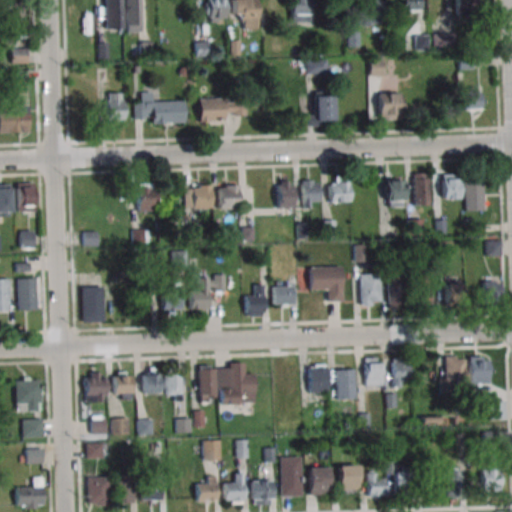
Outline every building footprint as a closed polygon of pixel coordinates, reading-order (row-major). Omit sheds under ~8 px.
[(102,0),(102,30),(121,30),(120,0),(102,0)] [(138,32),(137,0),(123,0),(124,32),(138,32)] [(222,0),(205,0),(206,21),(223,21),(222,0)] [(230,0),(230,19),(241,19),(241,29),(255,29),(255,0),(230,0)] [(289,0),(289,23),(310,23),(310,0),(289,0)] [(360,0),(360,25),(382,25),(381,0),(360,0)] [(416,10),(416,0),(399,0),(399,10),(416,10)] [(473,14),(472,0),(453,0),(454,15),(473,14)] [(451,47),(451,33),(431,33),(431,47),(451,47)] [(151,57),(151,42),(130,42),(130,57),(151,57)] [(25,48),(9,48),(9,63),(25,63),(25,48)] [(325,74),(325,59),(304,59),(304,74),(325,74)] [(123,92),(105,92),(105,123),(123,123),(123,92)] [(182,123),(182,102),(150,102),(150,92),(139,93),(140,102),(132,102),(132,124),(182,123)] [(313,115),(304,115),(304,125),(333,125),(333,92),(313,92),(313,115)] [(480,109),(480,92),(461,92),(461,109),(480,109)] [(399,93),(376,93),(376,120),(399,120),(399,93)] [(240,119),(240,99),(196,99),(196,119),(240,119)] [(0,132),(27,132),(27,105),(0,104),(0,132)] [(426,205),(426,173),(411,173),(411,205),(426,205)] [(440,174),(440,199),(458,199),(458,174),(440,174)] [(482,211),(482,178),(464,178),(464,211),(482,211)] [(383,206),(401,206),(401,179),(383,179),(383,206)] [(291,208),(291,180),(275,180),(275,208),(291,208)] [(299,207),(318,207),(318,180),(299,180),(299,207)] [(347,202),(347,180),(327,180),(327,202),(347,202)] [(16,182),(16,211),(33,211),(33,182),(16,182)] [(209,212),(209,184),(186,184),(186,212),(209,212)] [(237,208),(237,184),(216,184),(216,208),(237,208)] [(133,210),(154,210),(154,185),(133,185),(133,210)] [(420,234),(420,220),(407,220),(407,234),(420,234)] [(17,247),(32,247),(32,230),(17,230),(17,247)] [(96,246),(96,231),(82,231),(82,246),(96,246)] [(484,255),(500,255),(500,240),(484,240),(484,255)] [(308,267),(308,291),(322,291),(322,301),(340,301),(340,267),(308,267)] [(358,305),(378,305),(378,273),(358,273),(358,305)] [(412,303),(427,303),(427,273),(412,273),(412,303)] [(188,289),(188,310),(207,310),(207,292),(223,292),(223,275),(196,275),(196,289),(188,289)] [(403,275),(385,275),(385,305),(403,305),(403,275)] [(179,277),(162,277),(162,312),(179,312),(179,277)] [(33,278),(16,278),(16,310),(33,310),(33,278)] [(499,280),(481,280),(481,297),(499,297),(499,280)] [(461,283),(444,283),(444,303),(461,303),(461,283)] [(243,295),(243,317),(261,317),(261,284),(253,284),(253,295),(243,295)] [(291,305),(291,284),(271,284),(271,305),(291,305)] [(79,285),(79,322),(101,322),(101,285),(79,285)] [(464,381),(464,356),(443,356),(443,381),(464,381)] [(467,384),(488,384),(488,357),(467,357),(467,384)] [(381,386),(381,358),(363,358),(363,386),(381,386)] [(391,387),(399,387),(399,379),(408,379),(408,359),(391,359),(391,387)] [(281,391),(297,391),(297,361),(281,361),(281,391)] [(253,405),(253,373),(243,373),(243,363),(196,364),(197,399),(217,399),(217,405),(253,405)] [(325,364),(307,364),(307,392),(325,392),(325,364)] [(335,369),(335,399),(352,399),(352,369),(335,369)] [(130,399),(130,371),(112,371),(112,399),(130,399)] [(83,402),(104,402),(104,372),(83,372),(83,402)] [(158,373),(136,373),(136,393),(158,393),(158,373)] [(165,395),(179,395),(179,374),(165,374),(165,395)] [(13,412),(39,412),(39,377),(13,377),(13,412)] [(488,419),(503,419),(503,400),(488,400),(488,419)] [(289,420),(289,405),(274,405),(274,420),(289,420)] [(104,434),(104,416),(89,416),(89,434),(104,434)] [(126,418),(110,418),(110,434),(126,434),(126,418)] [(39,437),(39,419),(20,419),(20,437),(39,437)] [(218,440),(201,440),(201,460),(218,460),(218,440)] [(84,459),(100,459),(100,442),(84,442),(84,459)] [(24,449),(24,464),(39,463),(39,448),(24,449)] [(278,456),(278,495),(299,495),(299,456),(278,456)] [(413,470),(401,470),(401,458),(384,458),(384,471),(393,471),(393,492),(413,492),(413,470)] [(355,465),(336,465),(336,490),(355,490),(355,465)] [(327,494),(327,467),(307,467),(307,494),(327,494)] [(481,494),(499,494),(499,469),(481,469),(481,494)] [(444,470),(444,496),(461,496),(461,470),(444,470)] [(365,498),(385,498),(385,477),(376,477),(376,472),(365,472),(365,498)] [(114,502),(131,502),(131,475),(114,475),(114,502)] [(108,476),(85,476),(85,504),(108,504),(108,476)] [(195,502),(214,502),(214,476),(204,476),(204,483),(195,483),(195,502)] [(14,508),(41,508),(41,478),(31,478),(31,487),(14,487),(14,508)] [(140,501),(159,501),(159,479),(140,479),(140,501)] [(252,503),(270,503),(270,483),(252,483),(252,503)] [(243,484),(222,484),(222,503),(243,503),(243,484)]
